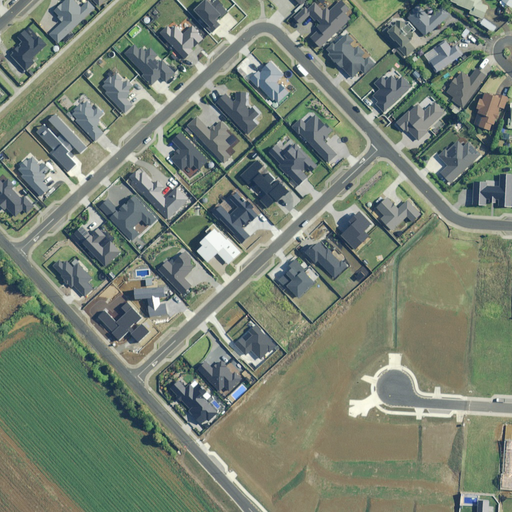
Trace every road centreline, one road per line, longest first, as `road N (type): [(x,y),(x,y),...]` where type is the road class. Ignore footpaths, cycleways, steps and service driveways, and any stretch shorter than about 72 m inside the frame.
road 1 (residential): [(382,143),(277,31),(263,26),(14,254)]
road 2 (residential): [(130,381),(382,143)]
road 3 (tertiary): [(130,381),(251,511)]
road 4 (tertiary): [(14,254),(130,381)]
road 5 (residential): [(511,223),(459,217),(382,143)]
road 6 (residential): [(511,407),(414,402),(393,388)]
